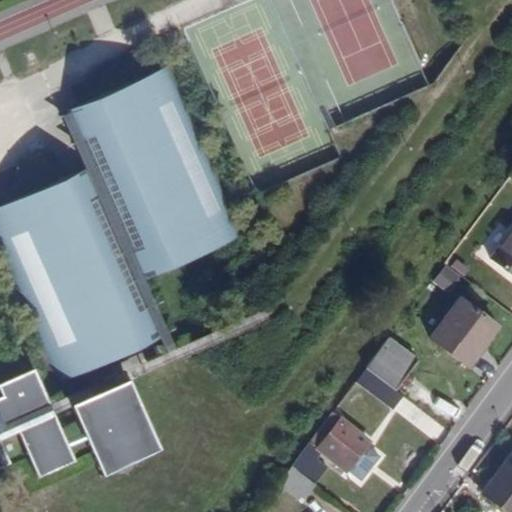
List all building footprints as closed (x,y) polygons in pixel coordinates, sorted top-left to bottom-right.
[(170,66),(60,115),(85,168),(0,205),(0,248),(59,381),(160,337),(135,282),(245,233),(170,66)] [(511,277),(511,228),(488,259),(511,277)] [(455,258),(437,284),(449,293),(468,267),(455,258)] [(458,298),(428,338),(466,366),(496,327),(458,298)] [(364,367),(393,389),(415,360),(386,338),(364,367)] [(419,409),(393,389),(364,367),(355,378),(410,420),(419,409)] [(0,422),(47,403),(31,368),(0,381),(0,422)] [(0,435),(14,429),(52,413),(69,405),(115,385),(111,375),(47,403),(0,422),(0,435)] [(128,379),(115,385),(69,405),(101,476),(159,449),(128,379)] [(443,416),(452,405),(426,385),(417,397),(443,416)] [(330,412),(306,443),(320,453),(344,471),(368,441),(330,412)] [(73,461),(52,413),(14,429),(36,478),(73,461)] [(301,450),(314,460),(320,453),(306,443),(301,450)] [(301,450),(290,465),(311,481),(323,467),(314,460),(301,450)] [(511,511),(511,458),(508,456),(480,492),(506,511),(511,511)] [(311,481),(290,465),(277,482),(301,501),(314,484),(311,481)]
